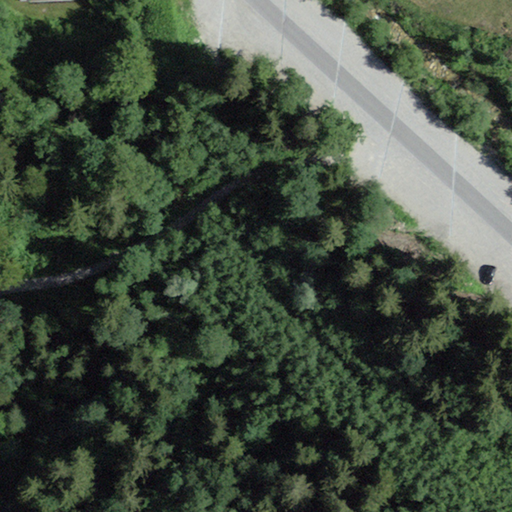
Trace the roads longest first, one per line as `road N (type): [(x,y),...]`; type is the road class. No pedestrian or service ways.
road 1 (track): [(0,291),(159,240),(240,180),(355,153),(407,108)]
road 2 (track): [(407,108),(295,0)]
road 3 (track): [(511,203),(407,108)]
